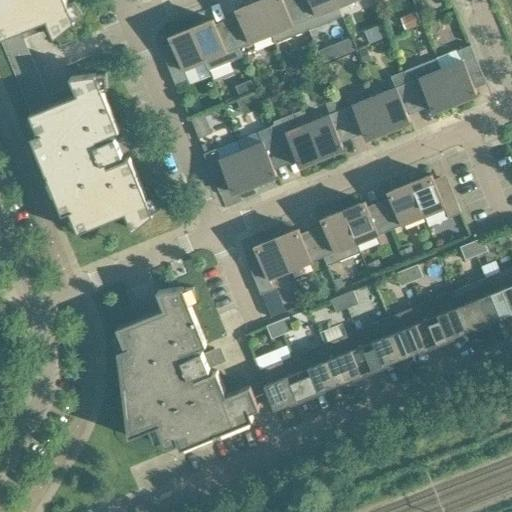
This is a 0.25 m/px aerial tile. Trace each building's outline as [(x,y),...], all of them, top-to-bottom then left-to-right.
[(0,0),(0,38),(47,19),(54,37),(55,36),(75,21),(74,20),(83,14),(74,2),(68,4),(66,0),(0,0)] [(305,20),(296,0),(291,0),(284,3),(283,0),(259,0),(258,1),(272,34),(305,20)] [(338,7),(335,0),(296,0),(305,20),(338,7)] [(272,34),(258,1),(236,9),(241,21),(229,25),(238,48),(272,34)] [(414,9),(418,21),(435,16),(430,3),(414,9)] [(238,48),(229,25),(218,30),(213,19),(192,28),(205,61),(238,48)] [(205,61),(192,28),(170,37),(174,48),(162,53),(176,85),(188,80),(184,70),(205,61)] [(462,60),(441,69),(455,102),(477,93),(472,82),(484,77),(471,45),(458,50),(462,60)] [(455,102),(441,69),(437,58),(405,72),(409,82),(408,82),(417,104),(429,100),(433,111),(455,102)] [(116,139),(116,138),(114,132),(119,130),(103,89),(108,87),(106,73),(96,74),(96,73),(70,76),(77,93),(30,113),(32,119),(26,121),(70,228),(76,225),(78,231),(126,212),(133,230),(153,214),(153,213),(161,207),(152,195),(147,197),(130,156),(124,159),(122,153),(132,148),(127,134),(116,139)] [(405,109),(417,104),(408,82),(375,96),(388,129),(410,120),(405,109)] [(388,129),(375,96),(341,109),(350,132),(362,127),(366,138),(388,129)] [(339,136),(350,132),(341,109),(308,123),(322,156),(343,147),(339,136)] [(322,156),(308,123),(275,137),(284,159),(295,154),(300,165),(322,156)] [(272,163),(284,159),(275,137),(241,150),(255,183),(277,175),(272,163)] [(255,183),(241,150),(220,159),(216,148),(204,154),(217,186),(229,181),(233,192),(255,183)] [(432,174),(410,183),(424,216),(444,208),(449,218),(461,213),(448,180),(436,185),(432,174)] [(424,216),(410,183),(388,192),(393,203),(381,208),(390,230),(424,216)] [(390,230),(381,208),(370,212),(365,201),(343,210),(357,243),(390,230)] [(357,243),(343,210),(322,219),(326,230),(315,235),(324,257),(325,256),(329,268),(336,265),(331,254),(357,243)] [(324,257),(315,235),(303,239),(298,228),(277,237),(290,270),(324,257)] [(290,270),(277,237),(255,246),(260,257),(248,262),(261,294),(274,289),(269,279),(290,270)] [(482,237),(471,242),(477,255),(488,251),(482,237)] [(477,255),(471,242),(460,247),(465,260),(477,255)] [(499,270),(511,264),(511,259),(509,253),(495,260),(499,270)] [(418,264),(407,268),(412,281),(423,277),(418,264)] [(511,312),(511,266),(486,277),(502,317),(511,312)] [(412,281),(407,268),(395,273),(401,286),(412,281)] [(469,330),(502,317),(486,277),(453,290),(469,330)] [(207,344),(194,312),(190,303),(196,301),(194,287),(184,288),(183,287),(158,290),(165,307),(117,327),(120,333),(113,335),(119,350),(130,436),(151,427),(157,442),(163,439),(165,445),(178,440),(181,447),(253,417),(251,411),(260,407),(251,384),(227,394),(217,370),(212,373),(209,367),(220,362),(214,348),(204,352),(201,346),(207,344)] [(353,290),(342,295),(347,308),(359,303),(353,290)] [(469,330),(453,290),(421,304),(437,343),(469,330)] [(347,308),(342,295),(331,299),(336,312),(347,308)] [(405,356),(437,343),(421,304),(389,317),(405,356)] [(289,316),(277,321),(283,334),(294,329),(289,316)] [(405,356),(389,317),(356,330),(372,369),(405,356)] [(283,334),(277,321),(266,325),(272,339),(283,334)] [(340,383),(372,369),(356,330),(324,343),(340,383)] [(340,383),(324,343),(292,356),(308,396),(340,383)] [(275,409),(308,396),(292,356),(259,370),(275,409)]
